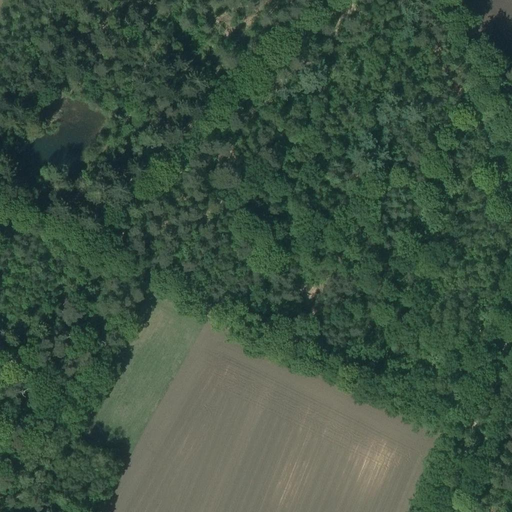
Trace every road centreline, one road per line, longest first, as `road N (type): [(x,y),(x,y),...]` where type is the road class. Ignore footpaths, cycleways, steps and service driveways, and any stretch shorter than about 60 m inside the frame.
road 1 (track): [(235,79),(323,182),(360,207),(295,330),(262,339),(0,205)]
road 2 (track): [(312,0),(179,139),(166,205),(99,257)]
road 3 (track): [(511,338),(441,511)]
road 4 (unclassified): [(446,0),(511,130)]
road 5 (track): [(235,79),(143,0)]
